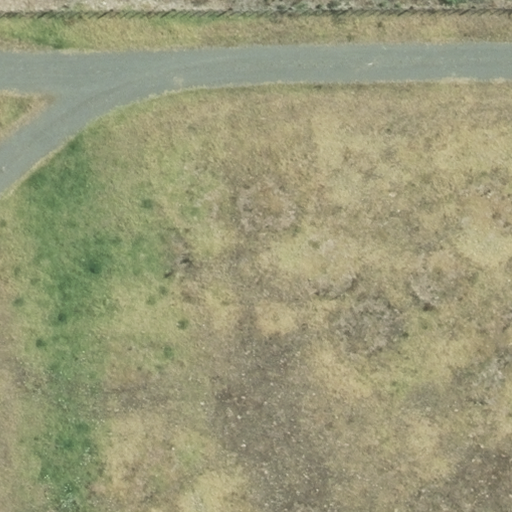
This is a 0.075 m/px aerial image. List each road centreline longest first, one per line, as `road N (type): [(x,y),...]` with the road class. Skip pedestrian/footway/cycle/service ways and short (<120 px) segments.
road 1 (track): [(58,76),(511,60)]
road 2 (track): [(128,77),(0,173)]
